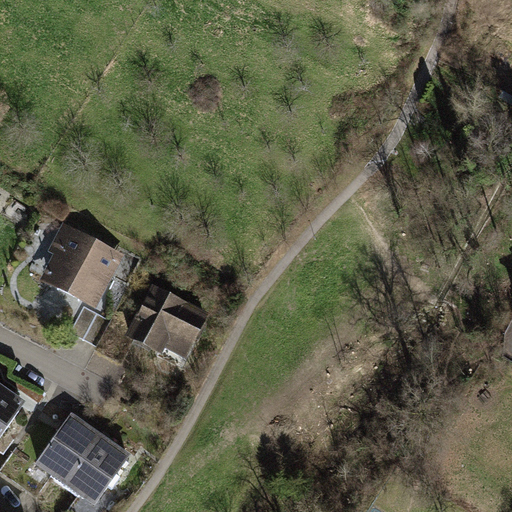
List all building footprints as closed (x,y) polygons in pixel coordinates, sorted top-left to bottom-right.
[(126,257),(62,224),(48,253),(54,256),(39,283),(96,311),(126,257)] [(209,315),(153,286),(126,338),(163,353),(165,349),(186,359),(209,315)] [(0,441),(26,403),(0,385),(0,441)] [(102,436),(71,415),(35,466),(65,488),(102,436)] [(131,455),(102,436),(65,488),(93,508),(131,455)]
